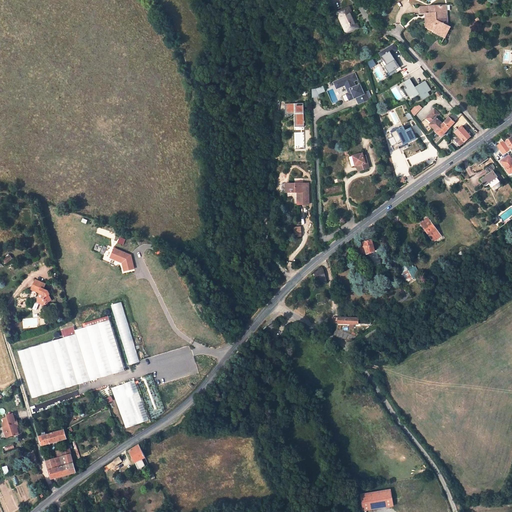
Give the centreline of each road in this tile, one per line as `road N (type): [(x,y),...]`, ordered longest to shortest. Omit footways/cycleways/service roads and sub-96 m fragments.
road 1 (tertiary): [(54,498),(179,410),(275,299)]
road 2 (tertiary): [(275,299),(511,116)]
road 3 (unclassified): [(275,299),(347,349),(428,457),(455,511)]
road 4 (unclassified): [(0,317),(54,498)]
